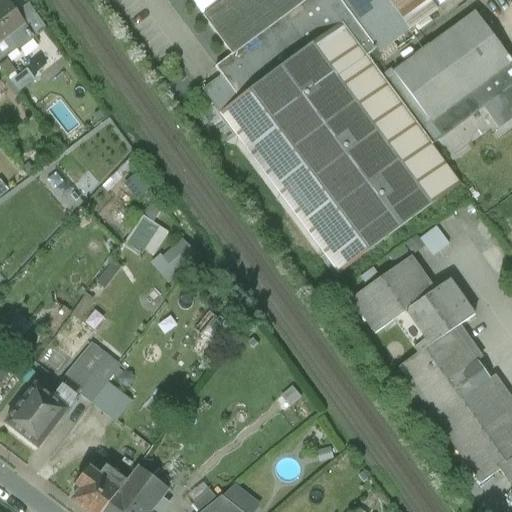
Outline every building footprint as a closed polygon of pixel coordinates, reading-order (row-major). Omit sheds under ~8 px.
[(225,0),(203,17),(231,56),(232,57),(309,0),(225,0)] [(338,0),(309,0),(232,57),(231,56),(215,68),(230,88),(221,94),(222,95),(211,103),(219,114),(342,24),(366,57),(376,50),(338,0)] [(338,0),(376,50),(379,54),(437,11),(428,0),(338,0)] [(6,1),(0,5),(0,40),(6,36),(13,45),(29,33),(15,12),(6,1)] [(45,28),(27,3),(15,12),(29,33),(32,37),(45,28)] [(475,13),(393,74),(430,124),(511,62),(510,61),(475,13)] [(219,114),(338,276),(461,185),(432,146),(384,81),(366,57),(342,24),(219,114)] [(511,63),(511,86),(484,107),(490,116),(496,124),(511,112),(511,59),(510,61),(511,62),(511,63)] [(511,63),(511,62),(430,124),(442,139),(468,119),(475,127),(490,116),(484,107),(511,86),(511,63)] [(430,124),(393,74),(384,81),(432,146),(442,139),(430,124)] [(511,142),(511,118),(499,129),(510,144),(511,142)] [(422,238),(433,255),(450,244),(438,227),(422,238)] [(179,238),(152,265),(171,284),(198,257),(179,238)] [(435,292),(411,258),(350,301),(375,335),(394,322),(393,321),(435,292)] [(435,292),(393,321),(394,322),(418,355),(451,332),(464,323),(474,316),(449,281),(435,292)] [(209,313),(197,330),(214,342),(226,324),(209,313)] [(474,365),(477,362),(486,356),(464,323),(451,332),(474,365)] [(489,380),(477,362),(474,365),(451,332),(418,355),(398,369),(480,485),(499,471),(498,469),(511,458),(511,419),(486,382),(489,380)] [(121,369),(97,350),(81,370),(106,389),(107,387),(108,387),(121,369)] [(81,370),(78,367),(61,389),(76,400),(79,397),(92,407),(106,389),(81,370)] [(489,380),(486,382),(511,419),(511,392),(499,373),(489,380)] [(108,387),(107,387),(106,389),(92,407),(115,425),(131,405),(108,387)] [(52,401),(35,388),(6,426),(38,451),(67,413),(67,412),(52,401)] [(61,389),(52,401),(67,412),(76,400),(61,389)] [(511,458),(498,469),(499,471),(511,489),(511,458)] [(106,467),(98,477),(88,469),(76,486),(82,490),(73,502),(85,511),(105,511),(121,492),(127,483),(106,467)] [(127,483),(121,492),(135,502),(148,511),(154,511),(169,491),(138,468),(127,483)] [(121,492),(105,511),(127,511),(135,502),(121,492)] [(210,492),(193,506),(197,511),(204,511),(217,501),(210,492)] [(204,511),(239,511),(221,498),(217,501),(204,511)] [(148,511),(135,502),(127,511),(148,511)]
